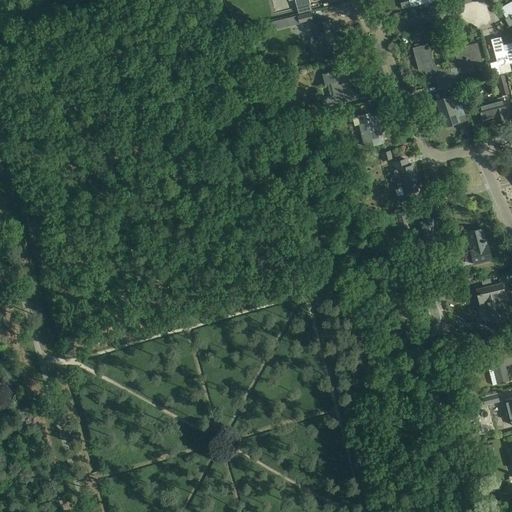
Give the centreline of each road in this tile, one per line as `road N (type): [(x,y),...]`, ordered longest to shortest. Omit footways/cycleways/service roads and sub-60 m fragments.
road 1 (residential): [(477,148),(448,156),(427,147),(372,31)]
road 2 (residential): [(372,31),(452,9),(471,9),(491,25)]
